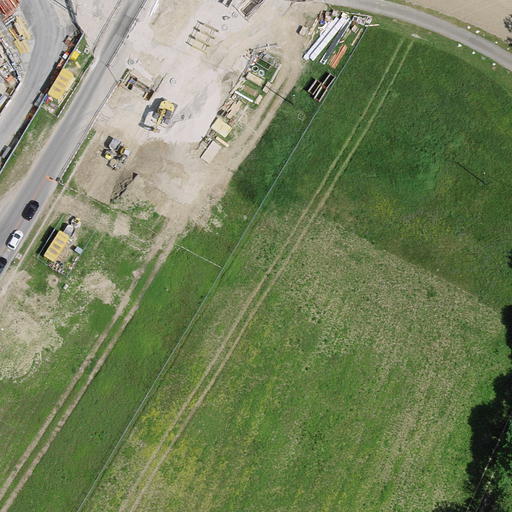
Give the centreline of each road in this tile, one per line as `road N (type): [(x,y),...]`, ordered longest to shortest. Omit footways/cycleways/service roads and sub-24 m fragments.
road 1 (tertiary): [(0,288),(128,71),(162,31)]
road 2 (tertiary): [(118,2),(100,56),(0,225)]
